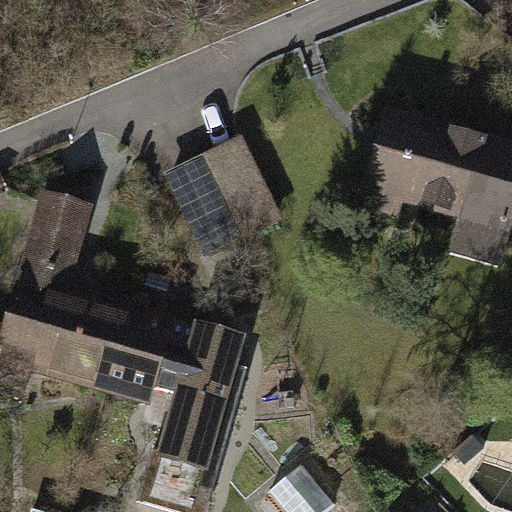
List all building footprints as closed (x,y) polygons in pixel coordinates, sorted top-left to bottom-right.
[(511,228),(511,144),(390,108),(366,190),(511,232),(511,228)] [(245,139),(206,157),(245,238),(284,220),(245,139)] [(245,238),(206,157),(164,178),(203,258),(245,238)] [(106,388),(128,307),(65,290),(88,206),(45,194),(21,282),(17,281),(5,326),(0,324),(0,390),(21,396),(29,367),(106,388)] [(241,336),(128,307),(106,388),(157,405),(152,423),(167,427),(160,453),(154,451),(139,503),(170,511),(207,511),(248,371),(232,367),(241,336)] [(329,511),(335,508),(300,467),(272,492),(288,511),(329,511)]
